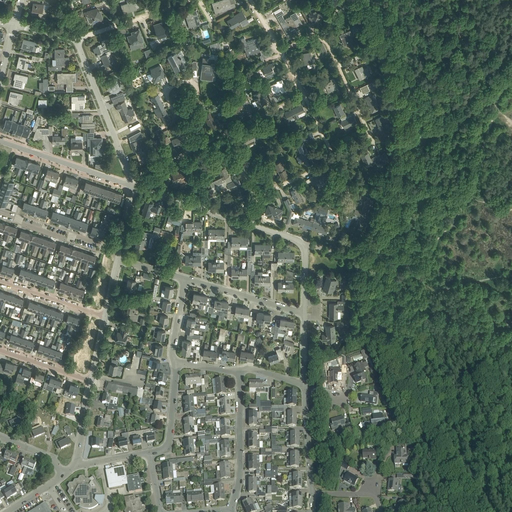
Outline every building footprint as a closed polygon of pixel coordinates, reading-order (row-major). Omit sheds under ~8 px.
[(126,0),(127,3),(121,5),(124,13),(132,11),(131,9),(137,7),(134,0),(126,0)] [(220,0),(212,3),(213,7),(215,14),(227,10),(227,9),(235,6),(235,5),(233,0),(222,0),(221,1),(220,0)] [(340,4),(338,5),(341,9),(341,8),(348,5),(346,1),(348,0),(347,0),(346,1),(345,0),(333,0),(335,2),(338,1),(340,4)] [(32,10),(34,11),(39,12),(38,17),(46,18),(47,9),(43,8),(44,4),(33,2),(32,10)] [(90,22),(92,21),(93,24),(103,20),(101,15),(100,16),(97,8),(85,12),(87,20),(89,20),(90,22)] [(320,21),(319,20),(324,17),(320,10),(318,11),(317,9),(309,13),(311,16),(308,17),(313,25),(318,22),(320,21)] [(185,13),(189,27),(201,24),(196,10),(185,13)] [(240,22),(243,26),(249,22),(242,11),(236,15),(236,16),(227,21),(231,27),(240,22)] [(281,24),(289,39),(298,34),(294,28),(297,26),(296,25),(302,22),(297,15),(292,18),(290,15),(284,19),(286,22),(281,24)] [(154,25),(158,37),(166,35),(162,23),(154,25)] [(143,41),(139,30),(134,31),(135,34),(129,36),(130,40),(129,40),(131,46),(136,45),(136,43),(143,41)] [(344,46),(346,45),(352,42),(350,38),(348,39),(347,36),(351,34),(350,30),(342,34),(342,33),(343,36),(344,37),(341,38),(344,46),(345,46),(344,46)] [(244,38),(240,40),(241,45),(244,46),(245,50),(247,49),(248,53),(259,49),(260,50),(257,42),(256,38),(253,39),(253,38),(253,39),(245,41),(244,38)] [(23,39),(21,48),(36,51),(38,52),(40,47),(37,46),(38,42),(37,42),(23,39)] [(97,54),(98,58),(99,58),(99,59),(100,58),(102,58),(105,67),(110,65),(111,64),(107,53),(110,52),(107,46),(110,45),(108,39),(102,41),(102,43),(100,44),(100,45),(93,48),(95,54),(97,54)] [(55,59),(56,59),(56,65),(69,64),(69,57),(64,57),(64,49),(55,49),(55,59)] [(315,58),(312,59),(310,51),(310,52),(302,53),(302,52),(303,57),(301,57),(301,58),(303,57),(304,63),(307,62),(307,64),(316,63),(315,58)] [(175,72),(186,66),(178,52),(168,57),(175,72)] [(16,67),(26,70),(27,65),(25,65),(27,58),(19,56),(16,67)] [(211,59),(203,58),(201,73),(202,78),(203,78),(203,74),(213,75),(214,63),(211,62),(211,59)] [(266,76),(271,73),(274,72),(272,68),(275,67),(273,63),(262,67),(266,76)] [(150,80),(152,79),(154,83),(160,80),(159,77),(165,75),(160,65),(151,70),(152,72),(147,75),(150,80)] [(362,66),(358,68),(354,70),(355,70),(358,77),(357,77),(358,78),(362,76),(363,78),(366,77),(367,78),(368,78),(367,76),(371,74),(367,67),(363,68),(362,66)] [(66,83),(66,91),(73,91),(73,81),(76,81),(76,72),(57,72),(57,83),(66,83)] [(26,83),(28,76),(15,73),(13,79),(15,79),(13,86),(21,88),(22,82),(26,83)] [(334,77),(332,79),(330,79),(332,83),(329,85),(328,83),(324,85),(328,93),(332,90),(333,92),(332,90),(335,89),(334,86),(338,84),(337,84),(334,78),(335,77),(334,77)] [(281,93),(287,90),(288,90),(288,89),(282,79),(276,81),(277,82),(270,85),(273,93),(280,90),(281,93)] [(112,80),(110,82),(108,84),(108,86),(108,88),(110,90),(111,92),(114,92),(116,92),(118,91),(120,89),(120,86),(120,84),(119,82),(117,81),(114,80),(112,80)] [(266,102),(262,93),(266,91),(262,84),(258,86),(260,91),(254,94),(255,97),(254,98),(258,106),(260,105),(261,106),(264,105),(264,103),(266,102)] [(22,98),(23,94),(11,91),(8,102),(11,103),(10,103),(11,103),(16,104),(17,97),(22,98)] [(158,94),(151,98),(154,104),(155,103),(157,108),(154,109),(156,113),(165,109),(158,94)] [(372,112),(378,109),(376,106),(378,105),(378,103),(377,101),(375,100),(374,101),(372,95),(366,98),(372,112)] [(85,96),(71,96),(72,102),(75,102),(75,109),(84,109),(84,100),(85,100),(85,96)] [(217,100),(210,103),(206,105),(207,108),(218,103),(217,100)] [(125,122),(133,119),(131,116),(135,114),(132,108),(128,109),(125,101),(118,104),(118,105),(116,106),(118,111),(120,110),(125,122)] [(235,104),(230,106),(235,116),(241,113),(242,114),(246,112),(241,102),(235,105),(235,104)] [(340,115),(341,118),(346,115),(345,113),(344,113),(340,104),(334,107),(338,116),(340,115)] [(293,109),(293,108),(284,113),(285,115),(282,116),(285,121),(286,122),(287,122),(287,123),(288,123),(289,122),(306,114),(305,111),(302,105),(298,107),(298,106),(295,107),(296,108),(293,109)] [(165,109),(156,113),(158,117),(161,116),(165,125),(171,122),(165,109)] [(214,121),(210,112),(204,115),(210,130),(217,126),(214,121)] [(95,128),(95,122),(93,122),(92,115),(82,115),(83,123),(81,123),(81,128),(90,128),(90,132),(95,132),(94,128),(95,128)] [(346,115),(341,118),(342,121),(341,121),(346,131),(351,129),(349,126),(357,122),(353,115),(348,118),(346,115)] [(385,115),(380,117),(375,119),(383,137),(386,136),(386,135),(389,133),(387,130),(389,130),(390,128),(388,124),(387,124),(385,125),(383,120),(387,119),(385,115)] [(49,135),(49,128),(37,128),(38,123),(40,124),(42,118),(40,117),(41,117),(38,116),(33,130),(36,131),(34,136),(34,138),(39,138),(39,139),(41,139),(42,139),(45,138),(45,135),(49,135)] [(12,121),(13,121),(14,118),(12,118),(11,120),(9,120),(6,120),(6,119),(4,125),(3,124),(2,127),(3,127),(3,129),(9,131),(12,121)] [(12,121),(9,131),(11,132),(11,133),(14,134),(14,133),(15,133),(18,123),(18,124),(15,123),(16,122),(13,121),(12,121)] [(18,124),(18,123),(15,133),(21,135),(24,125),(25,125),(26,123),(24,122),(23,124),(21,124),(21,125),(18,124)] [(24,125),(21,135),(27,137),(31,128),(30,128),(28,127),(28,126),(25,125),(24,125)] [(179,147),(178,146),(189,140),(182,127),(177,129),(175,131),(178,137),(171,141),(172,142),(176,149),(179,147)] [(68,140),(68,128),(62,128),(62,136),(52,136),(52,143),(55,143),(56,145),(59,145),(60,143),(65,143),(65,140),(68,140)] [(263,137),(261,134),(259,129),(248,134),(249,135),(240,139),(243,145),(254,140),(255,141),(263,137)] [(312,132),(304,135),(307,141),(314,138),(312,132)] [(282,146),(281,143),(280,143),(278,138),(276,136),(273,137),(279,147),(282,154),(285,153),(282,146)] [(281,143),(282,146),(286,144),(282,136),(278,138),(280,143),(281,143)] [(75,137),(71,137),(71,151),(82,151),(82,139),(75,139),(75,137)] [(95,138),(94,138),(87,138),(87,140),(88,140),(88,145),(90,145),(90,154),(96,154),(96,148),(102,148),(102,138),(96,138),(96,137),(95,137),(95,138)] [(135,151),(137,154),(142,151),(141,149),(140,149),(137,140),(130,143),(134,152),(135,151)] [(299,163),(304,160),(307,166),(314,163),(311,157),(310,158),(303,144),(298,146),(302,155),(296,157),(299,163)] [(142,151),(137,154),(141,163),(152,159),(150,152),(144,155),(142,151)] [(376,163),(379,162),(379,163),(388,159),(385,152),(376,156),(373,157),(376,163)] [(373,164),(376,163),(373,157),(370,158),(368,153),(361,156),(365,164),(372,161),(373,164)] [(18,166),(20,166),(23,159),(17,157),(14,164),(18,166)] [(23,167),(26,168),(27,163),(28,160),(25,159),(23,159),(20,166),(23,167)] [(33,165),(34,162),(31,162),(28,160),(27,163),(26,168),(31,170),(33,165)] [(288,176),(287,173),(281,161),(275,164),(282,179),(288,176)] [(37,172),(40,165),(34,162),(33,165),(31,170),(37,172)] [(210,183),(212,187),(221,183),(231,178),(229,175),(229,176),(225,167),(218,170),(222,177),(210,183)] [(173,177),(172,178),(173,179),(173,180),(173,181),(174,182),(176,182),(176,183),(177,183),(176,182),(179,181),(181,184),(185,182),(184,180),(190,177),(186,168),(183,169),(182,169),(172,174),(173,177)] [(47,179),(50,180),(53,171),(48,169),(44,178),(47,179)] [(53,171),(50,180),(53,181),(56,182),(59,173),(53,171)] [(310,178),(311,181),(314,179),(316,183),(327,178),(324,172),(316,176),(315,175),(310,178)] [(66,175),(66,178),(63,185),(69,187),(72,180),(72,177),(66,175)] [(72,177),(72,180),(69,187),(75,189),(78,179),(72,177)] [(221,183),(212,187),(215,186),(217,189),(227,184),(230,190),(241,185),(238,178),(232,181),(231,178),(221,183)] [(14,183),(4,179),(4,180),(2,186),(13,189),(12,190),(15,191),(16,189),(13,188),(14,186),(13,186),(14,183)] [(83,190),(89,192),(91,186),(92,183),(89,183),(89,182),(86,181),(86,182),(86,181),(84,186),(81,185),(79,192),(82,193),(83,190)] [(91,186),(89,192),(95,194),(97,188),(98,186),(92,183),(91,186)] [(13,189),(2,186),(1,188),(0,190),(0,191),(0,192),(10,195),(11,192),(12,192),(12,190),(13,189)] [(97,188),(95,194),(101,196),(103,190),(104,188),(98,186),(97,188)] [(296,202),(301,200),(302,201),(306,199),(303,191),(299,193),(296,186),(293,187),(294,190),(291,191),(296,202)] [(362,192),(371,195),(373,190),(364,186),(362,192)] [(101,196),(107,198),(110,190),(109,189),(107,188),(106,188),(104,188),(103,190),(101,196)] [(107,198),(113,200),(116,192),(113,191),(113,190),(110,189),(110,190),(107,198)] [(10,195),(0,192),(0,198),(8,201),(8,202),(11,203),(12,201),(9,200),(10,198),(9,198),(10,195)] [(116,192),(113,200),(119,202),(122,194),(121,193),(116,192)] [(369,201),(370,198),(361,194),(359,199),(365,202),(361,211),(368,213),(372,202),(369,201)] [(8,201),(0,198),(0,206),(0,205),(6,207),(7,204),(7,205),(8,202),(8,201)] [(288,198),(284,200),(289,211),(294,211),(288,198)] [(22,209),(28,211),(30,204),(24,202),(22,209)] [(142,214),(149,217),(151,210),(159,213),(161,207),(157,205),(156,207),(152,206),(153,204),(146,202),(142,214)] [(30,212),(33,213),(34,213),(34,211),(36,206),(32,204),(30,204),(28,211),(30,212)] [(44,208),(45,204),(43,204),(42,208),(39,215),(45,217),(47,210),(44,208)] [(268,204),(265,214),(267,215),(267,217),(273,219),(274,217),(280,219),(283,209),(277,207),(277,206),(273,205),(273,206),(268,204)] [(313,222),(311,229),(326,234),(328,227),(324,226),(325,223),(319,221),(321,213),(326,214),(328,208),(319,205),(317,211),(313,222)] [(39,207),(36,206),(34,211),(34,213),(34,215),(37,215),(37,214),(39,215),(42,208),(39,207)] [(50,219),(57,221),(57,218),(59,213),(56,212),(58,208),(55,207),(53,211),(50,219)] [(361,211),(355,209),(353,215),(359,217),(356,226),(359,227),(359,226),(365,228),(367,222),(364,221),(368,213),(361,211)] [(71,226),(74,227),(79,211),(76,210),(74,218),(71,217),(68,225),(71,226)] [(79,211),(74,227),(79,229),(82,221),(79,220),(82,212),(79,211)] [(294,212),(294,211),(289,211),(287,217),(291,218),(295,219),(296,217),(293,216),(294,212)] [(57,218),(57,221),(62,223),(63,220),(65,215),(59,213),(57,218)] [(182,222),(184,216),(174,213),(172,219),(182,222)] [(65,224),(68,225),(71,217),(65,215),(63,220),(62,223),(65,224)] [(79,229),(85,231),(88,223),(89,219),(83,217),(82,221),(79,229)] [(296,217),(295,219),(293,224),(298,226),(298,225),(303,226),(302,228),(302,229),(305,230),(306,229),(307,227),(311,229),(313,222),(296,217)] [(96,236),(97,233),(99,228),(96,227),(97,223),(94,222),(93,226),(90,234),(93,235),(93,236),(95,237),(96,236)] [(194,222),(186,222),(186,231),(193,231),(194,222)] [(194,222),(193,231),(202,231),(201,222),(194,222)] [(4,240),(6,241),(11,225),(8,224),(6,223),(5,223),(3,231),(6,232),(4,240)] [(6,241),(8,241),(11,234),(15,235),(17,227),(16,227),(17,226),(14,226),(11,225),(6,241)] [(97,233),(96,236),(102,238),(105,230),(106,226),(103,225),(102,229),(99,228),(97,233)] [(216,232),(216,229),(209,229),(208,238),(216,238),(216,232)] [(216,238),(224,238),(224,229),(216,229),(216,232),(216,238)] [(27,232),(21,230),(18,238),(22,239),(19,247),(22,247),(27,232)] [(175,237),(154,230),(153,233),(159,236),(160,234),(175,239),(175,237)] [(22,247),(24,248),(27,240),(30,241),(33,234),(29,233),(27,232),(22,247)] [(151,233),(145,232),(144,235),(138,234),(135,246),(143,247),(148,248),(151,233)] [(33,234),(30,241),(36,243),(38,236),(36,235),(33,234)] [(41,245),(44,238),(38,236),(36,243),(41,245)] [(232,237),(232,246),(240,246),(240,237),(232,237)] [(240,237),(240,246),(247,246),(248,237),(240,237)] [(44,238),(41,245),(47,247),(50,240),(44,238)] [(47,247),(46,251),(44,255),(47,256),(49,249),(53,250),(56,242),(50,240),(47,247)] [(62,261),(67,246),(61,244),(58,252),(62,253),(60,260),(62,261)] [(255,244),(255,253),(263,253),(263,245),(255,244)] [(62,261),(64,262),(67,254),(70,255),(73,248),(70,247),(69,247),(67,246),(62,261)] [(70,255),(76,257),(78,252),(78,250),(76,249),(73,248),(70,255)] [(11,259),(13,252),(5,249),(2,255),(6,257),(7,254),(10,255),(7,262),(6,261),(5,265),(3,264),(0,272),(6,274),(7,271),(11,259)] [(78,250),(78,252),(76,257),(82,259),(83,254),(84,252),(78,250)] [(84,252),(83,254),(82,259),(87,261),(90,254),(87,253),(87,252),(85,251),(84,252)] [(278,252),(278,254),(278,261),(277,261),(277,263),(274,262),(274,269),(277,270),(277,264),(282,264),(282,261),(286,261),(286,252),(278,252)] [(286,252),(286,261),(294,261),(294,252),(286,252)] [(93,255),(90,254),(87,261),(93,263),(96,256),(95,255),(93,254),(93,255)] [(192,262),(192,264),(200,264),(201,255),(193,255),(192,262)] [(7,271),(6,274),(12,276),(14,268),(11,267),(13,260),(11,259),(7,271)] [(216,262),(216,271),(223,271),(224,262),(223,262),(223,261),(223,260),(222,259),(221,259),(216,259),(216,262)] [(51,265),(47,277),(44,276),(41,283),(47,285),(54,266),(51,265)] [(54,266),(47,285),(53,287),(55,280),(53,279),(54,275),(53,275),(56,266),(54,266)] [(27,270),(21,268),(18,275),(24,277),(27,270)] [(239,275),(239,278),(247,278),(247,269),(239,269),(239,275)] [(27,270),(24,277),(30,279),(32,272),(27,270)] [(40,275),(42,271),(39,270),(38,274),(36,281),(41,283),(44,276),(40,275)] [(32,272),(30,279),(36,281),(38,274),(32,272)] [(58,289),(64,291),(67,284),(68,280),(69,276),(67,275),(65,283),(61,282),(58,289)] [(135,280),(128,279),(127,288),(129,288),(133,289),(138,290),(140,276),(136,275),(135,280)] [(323,289),(326,290),(333,292),(337,281),(326,278),(323,289)] [(79,296),(82,297),(84,290),(80,288),(83,281),(81,280),(79,284),(78,288),(76,295),(79,296)] [(69,293),(70,293),(72,286),(67,284),(64,291),(66,292),(66,293),(69,294),(69,293)] [(73,294),(76,295),(78,288),(72,286),(70,293),(73,295),(73,294)] [(163,286),(163,289),(165,290),(164,296),(168,297),(169,295),(172,295),(173,287),(166,286),(163,286)] [(9,305),(11,298),(12,295),(6,293),(5,296),(4,300),(3,304),(2,304),(1,308),(4,309),(5,305),(8,307),(8,306),(9,305)] [(18,297),(12,295),(11,298),(9,305),(8,306),(14,308),(15,304),(17,299),(18,297)] [(160,300),(159,307),(169,309),(171,301),(170,301),(171,298),(156,296),(153,295),(152,298),(160,300)] [(202,303),(206,303),(207,296),(200,295),(198,308),(201,309),(202,303)] [(15,304),(14,308),(17,309),(19,306),(21,306),(23,299),(18,297),(17,299),(15,304)] [(123,305),(125,306),(128,306),(127,313),(131,313),(133,307),(134,302),(124,300),(123,305)] [(210,304),(208,311),(209,311),(208,312),(219,314),(221,303),(221,301),(215,300),(213,307),(209,307),(210,304)] [(34,305),(35,303),(29,301),(27,308),(25,307),(23,311),(31,314),(33,310),(34,305)] [(221,301),(221,303),(219,314),(222,315),(223,309),(227,310),(228,302),(221,301)] [(338,303),(330,303),(330,318),(340,318),(341,311),(343,311),(344,305),(345,305),(345,301),(338,301),(338,303)] [(34,305),(33,310),(38,312),(40,307),(41,305),(35,303),(34,305)] [(38,312),(41,313),(39,317),(40,317),(39,321),(41,322),(43,318),(44,314),(46,309),(46,307),(41,305),(40,307),(38,312)] [(46,309),(44,314),(50,316),(51,311),(52,309),(46,307),(46,309)] [(242,307),(242,310),(240,321),(243,321),(244,320),(248,320),(249,316),(248,316),(249,308),(242,307)] [(16,309),(14,308),(13,312),(11,317),(19,319),(20,317),(14,315),(15,313),(16,309)] [(50,316),(53,317),(50,325),(53,326),(57,313),(58,311),(52,309),(51,311),(50,316)] [(151,310),(150,310),(149,313),(157,314),(156,318),(159,319),(159,323),(162,323),(162,324),(163,324),(166,324),(168,316),(160,315),(160,312),(154,310),(151,310)] [(57,323),(58,319),(61,320),(64,313),(58,311),(57,313),(53,326),(51,330),(54,331),(56,323),(57,323)] [(264,313),(262,327),(265,328),(266,322),(269,322),(271,314),(270,314),(264,313)] [(69,323),(67,330),(69,331),(74,316),(68,314),(66,322),(69,323)] [(71,332),(74,324),(77,326),(80,318),(74,316),(69,331),(71,332)] [(194,323),(195,319),(188,318),(186,325),(200,327),(200,324),(194,323)] [(287,322),(287,320),(281,319),(280,319),(279,326),(278,332),(282,333),(285,333),(287,322)] [(287,322),(285,333),(292,334),(294,321),(287,320),(287,322)] [(115,341),(120,342),(125,344),(129,326),(122,325),(120,334),(117,333),(115,341)] [(148,325),(147,328),(154,329),(153,333),(157,334),(157,337),(164,339),(165,331),(157,329),(158,326),(148,325)] [(322,341),(325,340),(327,340),(327,341),(335,341),(334,326),(326,326),(327,334),(322,334),(322,341)] [(8,341),(14,343),(17,335),(18,331),(12,329),(8,341)] [(17,335),(14,343),(20,345),(25,330),(22,329),(20,336),(17,335)] [(25,330),(20,345),(25,347),(28,339),(25,338),(28,331),(25,330)] [(47,334),(43,345),(39,344),(37,351),(43,353),(44,351),(49,335),(47,334)] [(51,348),(48,346),(51,336),(49,335),(44,351),(43,353),(48,355),(49,353),(51,348)] [(28,339),(25,347),(31,349),(35,337),(33,336),(31,340),(28,339)] [(155,341),(145,340),(145,343),(151,344),(150,348),(155,348),(154,353),(161,354),(163,346),(154,344),(155,341)] [(190,345),(191,341),(184,340),(183,346),(196,349),(196,346),(190,345)] [(59,351),(62,343),(59,342),(58,346),(57,350),(55,354),(54,357),(60,359),(62,352),(59,351)] [(291,346),(285,343),(283,350),(289,352),(291,346)] [(227,358),(229,347),(226,347),(226,344),(224,344),(221,357),(227,358)] [(210,350),(209,355),(209,358),(215,359),(217,346),(211,345),(210,350)] [(199,357),(201,350),(196,349),(183,346),(181,353),(189,354),(190,351),(196,352),(196,356),(199,357)] [(234,360),(234,357),(236,346),(233,346),(232,351),(229,351),(229,347),(227,358),(233,359),(233,360),(234,360)] [(252,360),(253,358),(255,347),(252,347),(251,352),(247,351),(246,359),(252,360)] [(48,355),(54,357),(55,354),(57,350),(54,349),(51,348),(49,353),(48,355)] [(277,353),(268,357),(271,363),(280,360),(284,358),(280,348),(276,350),(277,353)] [(153,360),(151,367),(155,368),(157,368),(159,368),(160,361),(157,360),(158,357),(142,354),(142,358),(153,360)] [(357,383),(359,382),(366,379),(363,372),(366,371),(364,368),(368,367),(365,360),(362,362),(362,364),(354,367),(357,373),(353,375),(357,383)] [(0,363),(0,372),(2,373),(3,370),(4,369),(12,371),(13,368),(16,369),(17,366),(14,365),(14,364),(6,362),(5,365),(0,363)] [(109,372),(111,373),(120,375),(122,369),(122,366),(117,365),(111,363),(109,372)] [(23,367),(21,374),(18,373),(15,381),(22,384),(24,379),(28,380),(31,370),(23,367)] [(36,372),(35,377),(32,376),(30,381),(41,385),(42,380),(44,375),(36,372)] [(159,379),(158,384),(165,385),(166,382),(167,379),(166,379),(166,378),(162,377),(163,374),(157,373),(155,372),(154,372),(153,378),(159,379)] [(330,373),(330,384),(338,384),(338,373),(330,373)] [(193,385),(193,378),(192,375),(185,376),(186,385),(193,385)] [(201,384),(200,375),(192,375),(193,378),(193,385),(201,384)] [(50,377),(48,383),(45,382),(43,388),(52,391),(54,385),(56,379),(50,377)] [(215,387),(222,386),(225,386),(224,378),(215,379),(215,387)] [(56,379),(54,385),(57,386),(55,392),(58,393),(58,395),(61,396),(63,388),(60,387),(62,381),(56,379)] [(105,391),(107,392),(136,398),(138,390),(106,383),(105,391)] [(76,394),(79,386),(78,386),(78,385),(75,384),(75,385),(74,385),(71,384),(68,390),(65,389),(63,395),(71,397),(72,392),(76,394)] [(157,393),(156,398),(162,399),(164,391),(157,390),(158,387),(146,385),(145,388),(151,389),(151,392),(157,393)] [(225,386),(222,386),(215,387),(216,394),(226,394),(225,386)] [(361,395),(362,395),(361,402),(373,404),(373,399),(377,399),(378,393),(370,392),(370,396),(361,395)] [(110,397),(104,395),(102,403),(106,404),(105,406),(108,407),(107,411),(108,411),(111,411),(117,411),(118,406),(112,405),(114,398),(110,397)] [(194,405),(193,397),(183,398),(184,406),(187,406),(194,405)] [(160,413),(161,405),(155,403),(155,401),(149,399),(148,405),(154,407),(153,411),(160,413)] [(229,407),(229,399),(220,400),(220,401),(217,401),(217,408),(220,408),(220,407),(227,407),(229,407)] [(67,404),(65,415),(74,416),(76,406),(67,404)] [(200,415),(205,415),(206,404),(203,404),(203,406),(202,407),(202,410),(198,411),(196,411),(196,415),(200,415)] [(185,413),(194,412),(194,410),(194,405),(187,406),(184,406),(185,413)] [(229,407),(227,407),(220,407),(220,408),(221,415),(230,414),(229,407)] [(152,420),(151,425),(157,426),(159,418),(152,417),(153,414),(147,413),(146,419),(152,420)] [(372,426),(372,427),(385,425),(385,420),(383,420),(383,414),(373,416),(374,422),(371,422),(372,423),(371,423),(370,422),(365,423),(366,428),(371,427),(371,426),(372,426)] [(108,428),(109,424),(111,417),(105,415),(104,421),(99,420),(97,427),(103,428),(103,427),(108,428)] [(12,419),(6,421),(9,428),(11,427),(12,428),(21,424),(24,422),(22,417),(13,421),(12,419)] [(336,419),(332,421),(333,424),(332,424),(331,425),(332,431),(340,429),(340,427),(345,425),(343,417),(336,419)] [(184,420),(184,427),(187,427),(193,426),(193,419),(184,420)] [(229,428),(229,420),(220,421),(220,422),(216,422),(216,429),(220,429),(227,428),(229,428)] [(184,427),(185,435),(194,434),(193,426),(187,427),(184,427)] [(229,428),(227,428),(220,429),(220,432),(217,432),(218,436),(221,436),(230,436),(229,428)] [(32,430),(29,431),(32,438),(34,437),(34,438),(35,438),(44,434),(42,429),(33,433),(32,430)] [(141,431),(142,437),(145,437),(147,443),(155,442),(153,435),(153,432),(150,432),(149,429),(141,431)] [(140,438),(142,437),(141,431),(136,432),(136,436),(128,437),(129,440),(132,440),(133,446),(141,444),(140,438)] [(118,443),(119,449),(127,447),(127,443),(129,443),(129,440),(128,437),(128,433),(122,435),(123,442),(118,443)] [(68,439),(64,441),(62,439),(55,443),(58,449),(60,448),(61,449),(70,444),(68,439)] [(184,448),(187,448),(196,447),(195,443),(193,443),(193,440),(183,441),(184,448)] [(229,442),(223,442),(219,442),(220,450),(227,449),(229,449),(229,442)] [(196,447),(187,448),(184,448),(185,456),(194,455),(193,447),(196,447)] [(220,450),(221,458),(230,457),(229,449),(227,449),(220,450)] [(395,468),(396,468),(395,464),(403,464),(403,466),(408,466),(408,463),(408,456),(406,456),(406,449),(397,449),(397,457),(395,457),(395,468)] [(6,451),(5,454),(3,453),(0,458),(0,460),(2,461),(4,458),(4,459),(4,458),(7,459),(7,460),(10,461),(8,464),(12,456),(13,454),(6,451)] [(376,459),(376,457),(376,451),(363,451),(364,459),(369,459),(369,460),(371,460),(376,459)] [(13,454),(12,456),(8,464),(14,466),(18,456),(13,454)] [(251,464),(259,464),(259,456),(256,456),(256,457),(249,457),(249,464),(251,464)] [(24,459),(23,461),(21,466),(22,466),(22,465),(25,467),(22,474),(24,475),(29,463),(30,461),(24,459)] [(30,461),(29,463),(24,475),(26,476),(29,469),(30,469),(33,470),(36,464),(30,461)] [(341,467),(347,470),(350,465),(343,462),(341,467)] [(217,467),(217,471),(229,470),(228,463),(219,464),(220,467),(217,467)] [(163,465),(163,472),(166,472),(173,471),(172,464),(169,464),(163,465)] [(249,470),(256,470),(256,475),(259,475),(259,468),(260,468),(260,464),(259,464),(251,464),(249,464),(249,470)] [(124,467),(105,471),(108,485),(121,483),(121,481),(126,480),(126,477),(124,467)] [(229,470),(217,471),(218,478),(221,478),(221,479),(230,478),(229,470)] [(173,471),(166,472),(163,472),(164,480),(174,479),(173,471)] [(348,473),(344,481),(354,486),(358,479),(348,473)] [(126,477),(126,480),(127,482),(126,482),(128,493),(132,492),(132,491),(134,491),(134,492),(141,490),(140,484),(144,483),(143,479),(139,479),(138,478),(139,478),(139,474),(126,477)] [(79,506),(80,507),(82,508),(83,509),(84,509),(85,509),(87,509),(88,509),(89,509),(91,509),(92,509),(93,508),(94,508),(96,507),(96,506),(98,505),(99,504),(100,505),(103,499),(101,499),(102,498),(102,497),(102,496),(102,495),(102,494),(102,493),(102,492),(101,491),(101,490),(101,489),(100,488),(93,476),(92,477),(89,479),(85,479),(83,476),(80,476),(78,480),(74,480),(73,483),(69,483),(67,486),(69,489),(67,493),(70,496),(73,496),(75,499),(73,502),(75,505),(79,505),(79,506)] [(398,492),(399,481),(389,480),(388,491),(398,492)] [(6,488),(10,494),(12,496),(16,493),(15,492),(18,490),(18,491),(21,489),(18,484),(15,486),(14,483),(6,488)] [(214,485),(215,493),(224,492),(223,485),(214,485)] [(249,492),(249,493),(256,493),(256,495),(259,495),(259,497),(265,497),(265,494),(261,494),(261,491),(259,491),(259,486),(256,486),(251,486),(249,486),(249,492)] [(5,496),(7,499),(12,496),(10,494),(6,488),(0,492),(0,494),(2,498),(5,496)] [(180,494),(179,491),(173,491),(174,492),(173,492),(174,504),(181,503),(180,494)] [(174,504),(173,492),(173,494),(165,495),(166,504),(174,504)] [(186,493),(187,502),(195,502),(195,499),(194,492),(186,493)] [(194,492),(195,499),(195,502),(202,501),(201,492),(194,492)] [(224,492),(215,493),(215,501),(224,500),(224,492)] [(129,497),(128,497),(127,497),(124,498),(126,509),(128,511),(127,511),(126,511),(137,511),(142,511),(139,498),(135,499),(135,496),(130,496),(131,497),(129,497)] [(242,503),(245,509),(254,505),(252,500),(250,499),(249,500),(242,503)] [(404,511),(404,510),(408,509),(405,501),(399,502),(400,506),(390,509),(390,511),(404,511)]
